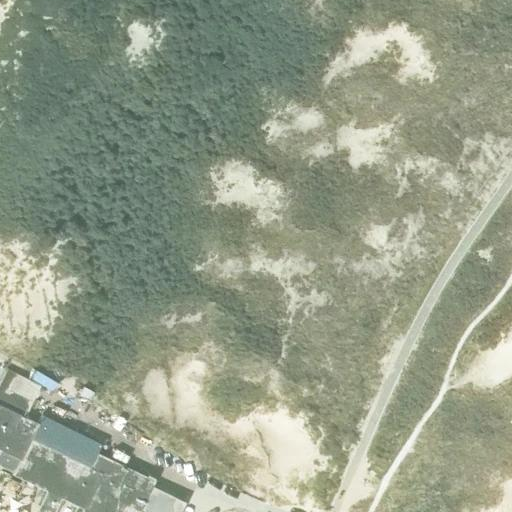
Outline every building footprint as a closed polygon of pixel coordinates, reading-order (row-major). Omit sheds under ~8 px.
[(0,446),(17,455),(28,435),(36,419),(0,402),(0,446)] [(58,493),(81,504),(106,455),(93,449),(86,463),(28,435),(17,455),(11,468),(10,470),(34,482),(44,486),(58,493)] [(17,455),(0,446),(0,462),(11,468),(17,455)] [(153,477),(106,455),(81,504),(77,511),(149,511),(138,507),(150,483),(153,477)] [(175,511),(182,498),(150,483),(138,507),(149,511),(175,511)] [(48,511),(58,493),(44,486),(31,511),(48,511)]
